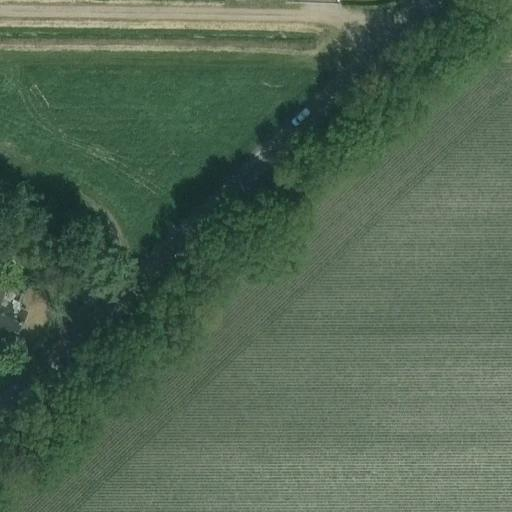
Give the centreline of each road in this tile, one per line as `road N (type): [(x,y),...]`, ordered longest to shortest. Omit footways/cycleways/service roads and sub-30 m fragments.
road 1 (tertiary): [(0,406),(425,0)]
road 2 (track): [(407,21),(0,16)]
